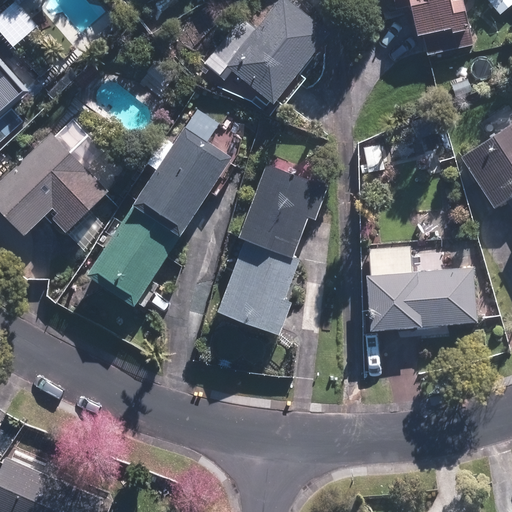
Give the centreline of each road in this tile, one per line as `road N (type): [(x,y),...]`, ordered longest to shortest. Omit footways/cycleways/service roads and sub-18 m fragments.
road 1 (residential): [(276,438),(140,406),(0,338)]
road 2 (residential): [(511,415),(417,436),(276,438)]
